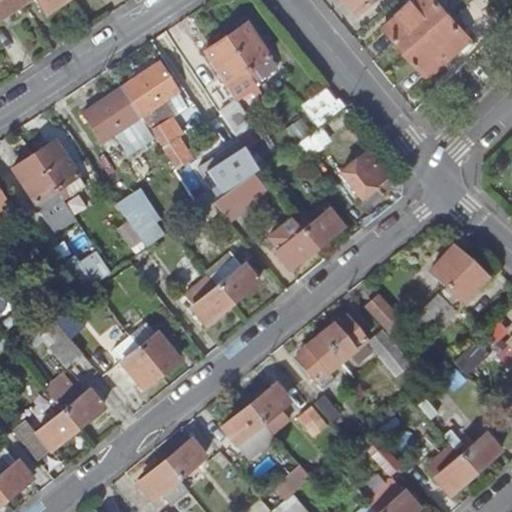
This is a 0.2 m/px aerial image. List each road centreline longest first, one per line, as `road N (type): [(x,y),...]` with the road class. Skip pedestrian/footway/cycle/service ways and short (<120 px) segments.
road 1 (residential): [(449,191),(48,511)]
road 2 (residential): [(288,0),(425,163)]
road 3 (residential): [(0,118),(176,0)]
